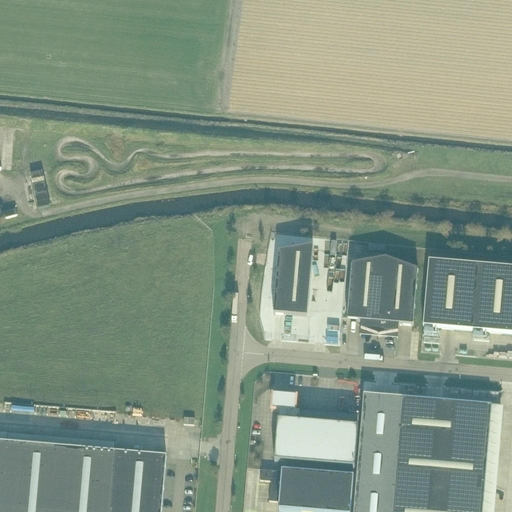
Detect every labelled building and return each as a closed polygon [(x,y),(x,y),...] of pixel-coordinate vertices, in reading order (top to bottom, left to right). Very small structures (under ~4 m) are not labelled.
[(43,172),(31,175),(38,210),(50,207),(43,172)] [(16,211),(4,214),(6,220),(18,217),(16,211)] [(308,319),(314,247),(313,247),(313,248),(279,254),(274,316),(308,319)] [(379,338),(386,260),(386,261),(352,269),(347,322),(361,323),(361,331),(379,337),(379,338)] [(387,261),(387,260),(386,260),(379,338),(380,338),(380,337),(399,334),(399,327),(413,328),(418,272),(387,261)] [(511,336),(511,270),(429,263),(423,329),(511,336)] [(274,396),(272,412),(280,413),(279,423),(278,423),(277,433),(275,459),(275,463),(284,464),(322,467),(355,470),(359,430),(359,429),(358,429),(299,424),(300,414),(295,413),(296,398),(274,396)] [(364,398),(354,511),(483,511),(492,409),(492,408),(486,408),(486,405),(488,406),(488,402),(481,401),(481,405),(483,405),(482,407),(402,401),(364,398)] [(0,511),(162,511),(162,508),(166,463),(167,459),(160,459),(151,458),(116,455),(112,454),(7,445),(0,444),(0,511)] [(351,511),(354,480),(262,472),(261,483),(271,484),(270,504),(280,505),(279,511),(351,511)]
